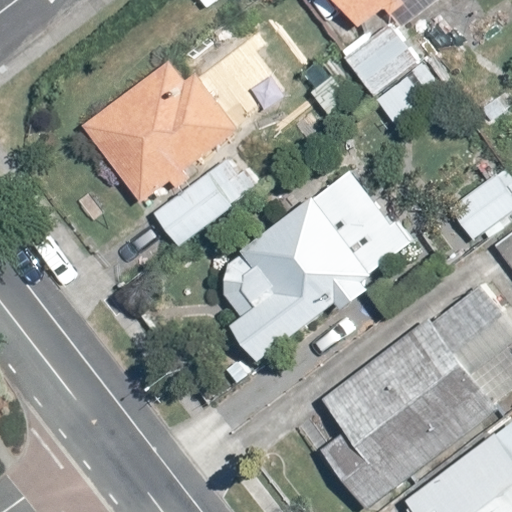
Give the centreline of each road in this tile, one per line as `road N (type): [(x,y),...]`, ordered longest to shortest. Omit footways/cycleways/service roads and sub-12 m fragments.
road 1 (residential): [(108,437),(0,300)]
road 2 (residential): [(2,511),(108,437)]
